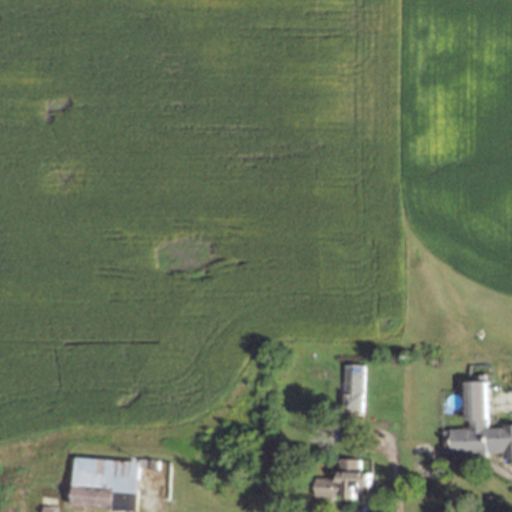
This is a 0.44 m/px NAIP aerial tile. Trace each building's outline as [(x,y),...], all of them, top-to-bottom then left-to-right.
[(339,409),(340,362),(360,363),(359,410),(339,409)] [(457,384),(473,384),(474,430),(489,430),(488,426),(509,426),(510,465),(498,466),(497,457),(490,457),(490,446),(474,446),(474,451),(436,451),(436,432),(460,430),(460,419),(457,419),(457,384)] [(79,451),(142,455),(139,503),(76,499),(79,451)] [(356,491),(343,491),(343,486),(333,486),(333,490),(315,489),(316,471),(339,472),(340,451),(359,452),(359,463),(370,464),(369,484),(356,484),(356,491)] [(289,475),(279,474),(280,465),(290,467),(289,475)] [(42,510),(42,501),(57,502),(57,511),(42,510)]
